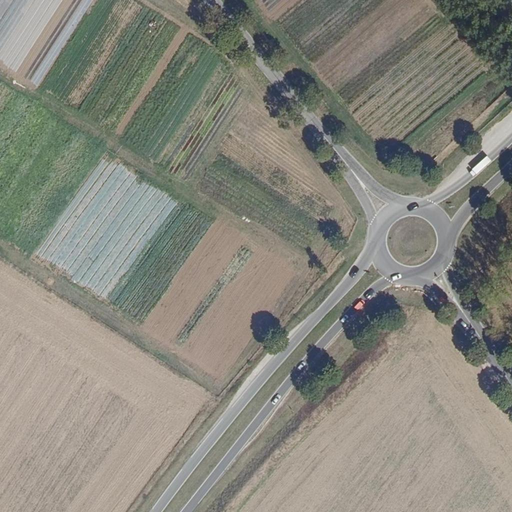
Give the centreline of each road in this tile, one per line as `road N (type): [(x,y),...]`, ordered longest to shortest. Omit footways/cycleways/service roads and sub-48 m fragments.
road 1 (track): [(0,73),(307,267)]
road 2 (primary): [(372,234),(366,262),(159,511)]
road 3 (primary): [(187,511),(333,329),(400,275)]
road 4 (track): [(0,248),(217,389)]
road 5 (tertiary): [(210,0),(362,181)]
road 6 (track): [(248,0),(372,150)]
